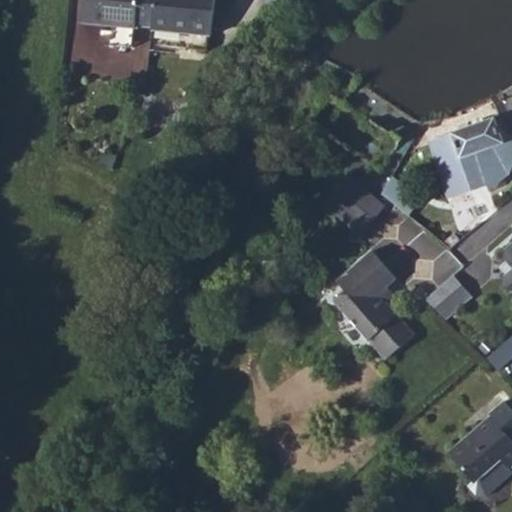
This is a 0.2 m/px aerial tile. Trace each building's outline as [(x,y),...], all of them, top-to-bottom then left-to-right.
[(78,0),(76,23),(130,28),(130,25),(147,27),(149,0),(78,0)] [(149,0),(147,27),(205,34),(208,0),(149,0)] [(492,115),(434,135),(442,160),(451,189),(476,181),(471,163),(487,157),(484,145),(504,138),(497,117),(493,119),(492,115)] [(412,212),(423,196),(394,177),(384,192),(412,212)] [(343,197),(377,223),(387,212),(354,184),(343,197)] [(330,212),(364,240),(377,223),(343,197),(330,212)] [(335,312),(385,369),(416,342),(387,310),(393,306),(385,297),(398,286),(374,258),(337,291),(347,303),(335,312)] [(456,275),(425,301),(446,322),(475,297),(456,275)] [(453,458),(476,483),(469,489),(478,498),(487,498),(511,474),(511,473),(505,466),(511,459),(511,412),(503,404),(487,418),(490,422),(453,458)]
